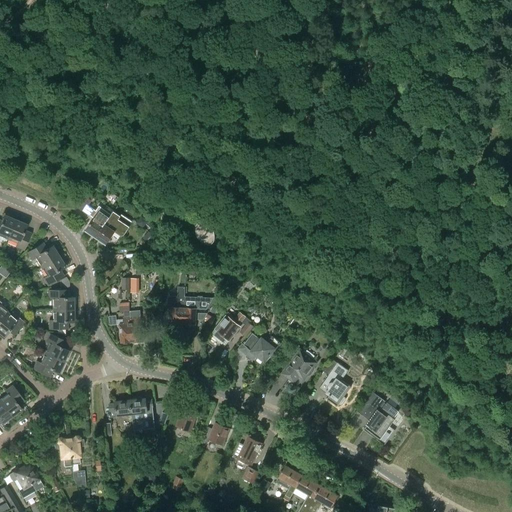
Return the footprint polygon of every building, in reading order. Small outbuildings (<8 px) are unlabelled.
[(78,207),(84,211),(91,200),(85,196),(78,207)] [(96,237),(110,216),(111,215),(99,207),(92,217),(94,218),(86,231),(96,237)] [(106,244),(115,231),(120,235),(123,235),(124,233),(126,234),(131,227),(125,223),(125,224),(118,219),(120,216),(113,212),(111,215),(110,216),(96,237),(106,244)] [(0,235),(7,239),(15,220),(4,215),(0,223),(0,235)] [(15,220),(7,239),(17,243),(16,246),(23,250),(29,237),(22,234),(26,225),(15,220)] [(198,220),(196,221),(197,223),(196,224),(196,225),(195,226),(195,227),(195,229),(195,230),(195,232),(195,233),(196,235),(196,236),(197,237),(198,239),(199,240),(200,241),(201,242),(202,242),(203,243),(206,244),(208,245),(209,245),(210,245),(212,244),(213,243),(214,242),(214,241),(215,241),(215,239),(215,238),(215,237),(215,235),(215,234),(215,233),(214,231),(214,230),(213,229),(213,228),(211,226),(210,225),(209,225),(208,224),(207,223),(205,222),(204,222),(202,222),(201,221),(200,222),(198,220)] [(35,258),(41,267),(58,256),(52,246),(43,251),(39,245),(27,253),(32,260),(35,258)] [(58,256),(41,267),(47,276),(43,278),(48,285),(60,278),(56,272),(65,267),(58,256)] [(189,268),(187,274),(196,277),(198,270),(189,268)] [(178,324),(183,324),(184,297),(184,287),(180,287),(177,287),(177,297),(168,297),(167,307),(171,307),(170,324),(172,324),(173,325),(176,325),(178,324)] [(68,290),(63,290),(49,290),(49,299),(52,299),(53,310),(73,309),(73,297),(68,297),(68,290)] [(197,298),(184,297),(183,324),(188,324),(189,325),(192,326),(194,324),(195,325),(196,311),(207,311),(211,304),(212,298),(203,298),(203,297),(197,296),(197,298)] [(129,301),(119,302),(119,310),(129,310),(129,301)] [(73,309),(53,310),(53,321),(49,321),(49,329),(63,329),(63,322),(73,322),(73,309)] [(140,311),(129,312),(132,342),(136,341),(137,343),(140,342),(142,341),(143,341),(140,311)] [(132,342),(129,312),(124,313),(124,318),(123,319),(123,324),(119,324),(121,343),(122,343),(124,344),(127,344),(128,342),(132,342)] [(248,322),(250,320),(240,312),(233,321),(226,315),(215,329),(210,335),(225,346),(229,340),(230,341),(240,327),(239,325),(241,322),(245,326),(240,332),(245,336),(253,326),(248,322)] [(7,313),(0,321),(0,333),(3,337),(8,331),(13,336),(25,323),(19,318),(16,321),(7,313)] [(208,313),(198,313),(198,321),(204,321),(204,320),(208,314),(208,313)] [(208,314),(204,320),(211,324),(213,321),(214,318),(208,314)] [(293,325),(296,321),(291,317),(288,322),(293,325)] [(49,343),(44,353),(63,362),(68,351),(59,346),(62,340),(49,334),(46,342),(49,343)] [(242,348),(245,351),(244,352),(250,357),(253,352),(264,361),(273,350),(275,352),(281,344),(272,336),(267,343),(262,339),(261,340),(253,334),(242,348)] [(314,367),(317,362),(300,349),(282,373),(290,379),(294,383),(299,376),(304,380),(307,375),(308,375),(310,375),(315,369),(314,367)] [(63,362),(44,353),(40,363),(37,361),(33,369),(46,375),(49,369),(58,373),(63,362)] [(329,388),(324,395),(328,398),(327,399),(337,406),(339,404),(340,405),(342,404),(345,400),(345,398),(344,397),(351,387),(341,380),(348,371),(332,359),(322,373),(328,376),(323,382),(328,386),(329,388)] [(7,394),(0,399),(0,402),(11,417),(21,409),(15,401),(21,397),(12,386),(5,391),(7,394)] [(369,402),(375,394),(371,391),(365,399),(369,402)] [(393,418),(399,411),(377,395),(362,415),(370,421),(363,430),(384,445),(395,431),(390,426),(395,419),(393,418)] [(130,400),(132,414),(133,422),(154,419),(152,400),(146,400),(146,399),(138,399),(136,398),(133,399),(131,400),(130,400)] [(111,416),(132,414),(130,400),(115,402),(115,404),(109,405),(111,416)] [(11,417),(0,402),(0,422),(1,424),(11,417)] [(176,426),(190,432),(197,415),(182,409),(176,426)] [(159,422),(164,424),(168,415),(163,413),(159,422)] [(200,442),(206,445),(209,439),(223,445),(230,428),(215,422),(213,429),(207,427),(200,442)] [(73,438),(68,439),(71,467),(72,475),(77,487),(86,486),(84,471),(78,471),(77,464),(79,464),(79,457),(80,457),(79,446),(84,446),(83,439),(80,439),(79,437),(77,436),(75,436),(73,438)] [(252,465),(254,459),(262,443),(248,437),(244,446),(240,444),(234,456),(252,465)] [(57,442),(53,443),(54,449),(59,449),(60,459),(63,459),(64,468),(71,467),(68,439),(62,439),(60,438),(58,438),(56,440),(57,442)] [(23,465),(21,467),(35,491),(43,486),(39,479),(38,477),(39,475),(38,473),(36,473),(34,469),(38,467),(34,460),(30,462),(29,462),(27,463),(25,463),(23,464),(23,465)] [(285,465),(276,481),(289,489),(286,495),(288,497),(290,498),(296,487),(303,475),(301,474),(302,473),(298,471),(298,472),(285,465)] [(35,491),(21,467),(19,468),(17,467),(15,469),(15,470),(13,472),(9,475),(13,482),(14,481),(19,490),(18,491),(23,499),(35,491)] [(244,478),(253,483),(258,472),(249,468),(244,478)] [(152,471),(145,476),(151,486),(159,480),(152,471)] [(46,476),(52,489),(53,488),(55,492),(60,490),(52,473),(46,476)] [(177,475),(172,488),(179,491),(184,478),(177,475)] [(309,494),(298,511),(307,511),(309,509),(308,508),(309,505),(314,497),(320,485),(319,484),(319,483),(316,481),(315,482),(303,475),(296,487),(309,494)] [(320,485),(314,497),(318,500),(331,507),(338,495),(326,488),(326,487),(323,485),(322,486),(320,485)] [(9,502),(14,499),(7,487),(3,487),(0,489),(9,502)] [(209,492),(203,490),(199,499),(205,502),(209,492)] [(135,500),(132,494),(124,498),(123,499),(126,504),(127,504),(135,500)] [(86,496),(81,497),(85,506),(90,504),(86,496)] [(218,505),(209,501),(206,506),(215,511),(218,505)]
